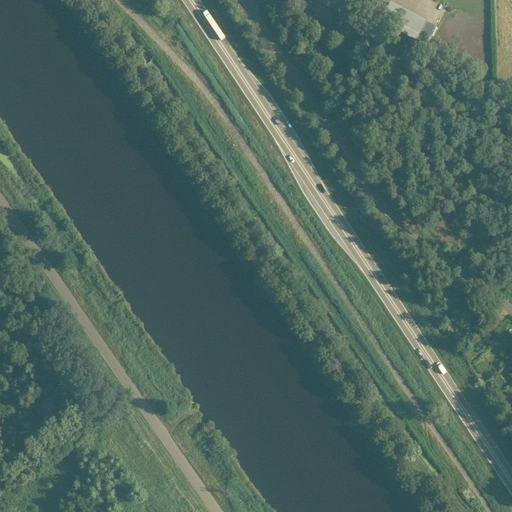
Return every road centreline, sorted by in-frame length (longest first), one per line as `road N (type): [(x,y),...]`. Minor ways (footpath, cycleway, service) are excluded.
road 1 (primary): [(511,483),(190,0)]
road 2 (unclassified): [(511,303),(381,198),(255,0)]
road 3 (unclassified): [(225,511),(0,185)]
